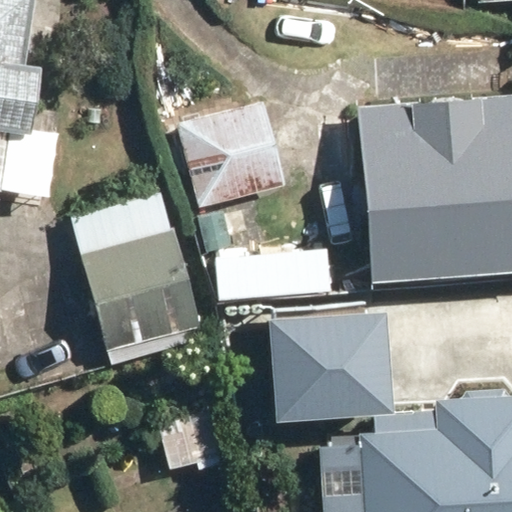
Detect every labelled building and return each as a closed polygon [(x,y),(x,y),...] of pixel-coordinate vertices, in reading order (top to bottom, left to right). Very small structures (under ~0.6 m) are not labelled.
[(0,0),(0,135),(0,133),(21,136),(31,65),(17,63),(25,0),(0,0)] [(511,91),(349,105),(363,277),(511,264),(511,91)] [(139,229),(73,249),(104,347),(169,328),(139,229)] [(511,511),(511,391),(429,397),(430,423),(353,429),(358,511),(511,511)] [(219,406),(156,421),(167,464),(230,449),(219,406)]
